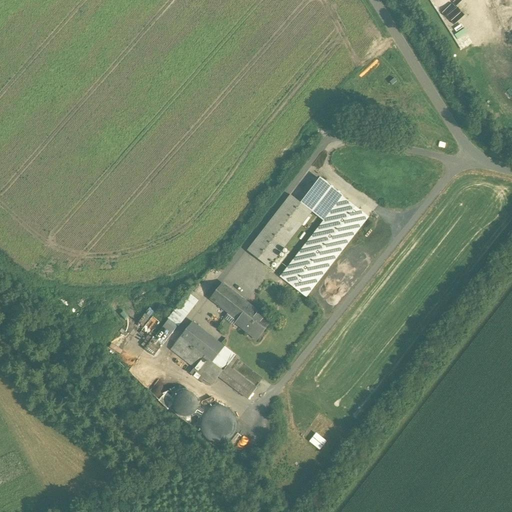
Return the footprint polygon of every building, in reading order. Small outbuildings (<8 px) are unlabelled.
[(320,178),(300,203),(311,211),(324,221),(343,197),(343,196),(320,178)] [(291,195),(248,251),(268,267),(311,211),(300,203),(291,195)] [(324,221),(281,277),(307,297),(368,217),(343,197),(324,221)] [(272,322),(222,284),(211,299),(238,320),(236,323),(257,340),(272,322)] [(189,293),(169,319),(178,326),(179,327),(199,301),(189,293)] [(169,319),(155,337),(151,334),(147,338),(150,342),(153,338),(163,345),(178,326),(169,319)] [(235,355),(193,323),(194,322),(193,322),(172,349),(214,382),(235,355)] [(163,345),(153,338),(150,342),(145,349),(154,356),(163,345)] [(198,408),(198,404),(197,399),(195,395),(190,392),(186,391),(181,392),(177,395),(174,399),(173,404),(174,409),(177,413),(181,416),(186,417),(191,416),(195,413),(198,408)] [(236,431),(237,424),(236,417),(232,411),(226,407),(218,406),(211,407),(205,411),(202,418),(200,425),(202,432),(206,438),(212,442),(219,443),(226,441),(232,437),(236,431)] [(309,441),(320,450),(327,440),(316,432),(309,441)]
